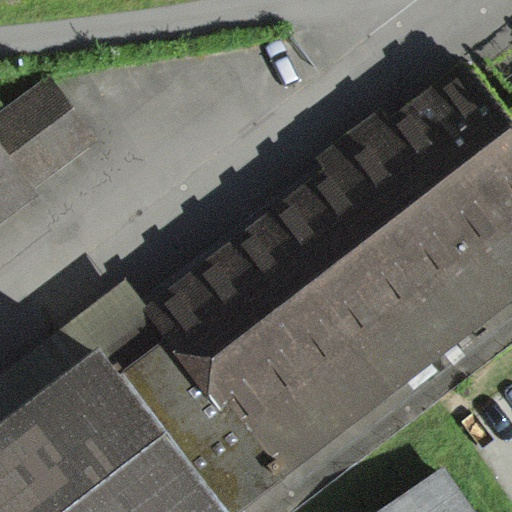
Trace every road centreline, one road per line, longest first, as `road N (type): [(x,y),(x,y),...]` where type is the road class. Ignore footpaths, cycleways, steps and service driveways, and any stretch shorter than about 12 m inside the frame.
road 1 (unknown): [(0,283),(179,150),(309,0)]
road 2 (residential): [(253,0),(0,33)]
